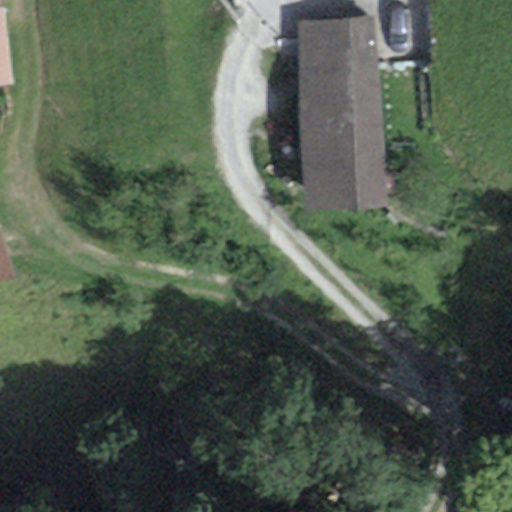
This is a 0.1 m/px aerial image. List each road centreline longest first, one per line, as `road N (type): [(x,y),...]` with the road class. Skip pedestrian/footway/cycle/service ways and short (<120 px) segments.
road 1 (track): [(237,147),(273,229),(412,353),(454,439),(453,484),(441,511)]
road 2 (residential): [(273,0),(256,18),(235,98),(237,147)]
